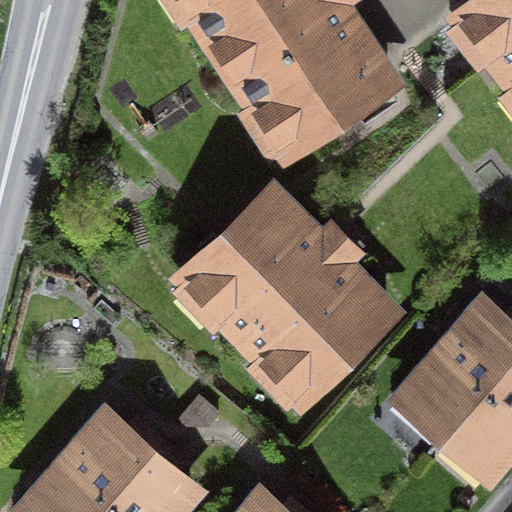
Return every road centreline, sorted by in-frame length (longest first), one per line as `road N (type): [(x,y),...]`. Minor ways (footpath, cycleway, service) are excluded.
road 1 (unknown): [(387,0),(458,108),(458,120),(351,228)]
road 2 (secondary): [(57,0),(0,234)]
